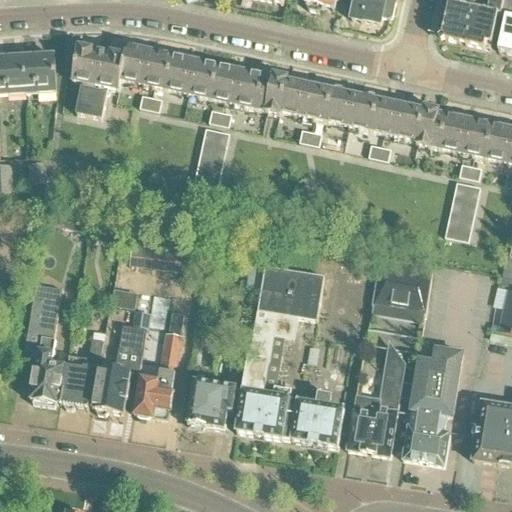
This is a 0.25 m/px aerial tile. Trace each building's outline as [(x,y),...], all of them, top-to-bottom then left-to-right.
[(260,0),(259,5),(274,8),(274,9),(283,11),(285,0),(260,0)] [(307,0),(306,10),(307,10),(307,12),(309,16),(319,18),(323,16),(324,14),(325,14),(335,16),(338,0),(307,0)] [(357,0),(352,25),(363,28),(363,27),(381,31),(382,23),(389,24),(393,22),(396,7),(394,3),(387,1),(387,0),(357,0)] [(445,45),(466,50),(474,13),(475,13),(477,0),(461,0),(459,10),(449,8),(442,41),(445,45)] [(474,13),(466,50),(485,54),(486,48),(492,49),(497,25),(501,22),(506,0),(491,0),(488,16),(475,13),(474,13)] [(499,57),(511,59),(511,0),(507,0),(502,22),(506,22),(499,57)] [(120,97),(121,87),(126,62),(80,53),(73,88),(84,90),(78,120),(103,125),(109,95),(120,97)] [(121,87),(167,97),(174,63),(128,53),(126,62),(121,87)] [(33,63),(25,63),(27,100),(57,98),(55,62),(45,62),(45,60),(33,61),(33,63)] [(4,65),(0,64),(0,101),(27,100),(25,63),(16,64),(16,62),(4,62),(4,65)] [(167,97),(212,107),(219,72),(217,72),(216,70),(211,69),(209,70),(185,65),(183,63),(179,62),(177,63),(174,63),(167,97)] [(266,119),(268,119),(275,82),(274,82),(273,84),(219,72),(212,107),(266,118),(266,119)] [(282,120),(327,129),(335,95),(289,85),(290,85),(275,82),(268,119),(282,122),(282,120)] [(327,129),(372,139),(380,104),(378,104),(376,102),(371,101),(369,102),(345,97),(344,95),(339,94),(337,96),(335,95),(327,129)] [(140,114),(140,115),(150,117),(153,104),(143,102),(140,114)] [(160,119),(163,106),(153,104),(150,117),(160,119)] [(417,151),(432,155),(439,117),(425,114),(380,104),(372,139),(417,149),(417,151)] [(210,129),(210,130),(220,132),(222,119),(212,117),(210,129)] [(432,154),(487,166),(494,132),(440,120),(440,118),(439,117),(432,155),(432,154)] [(222,119),(220,132),(230,134),(232,121),(222,119)] [(67,146),(116,147),(117,132),(68,130),(67,146)] [(191,158),(195,143),(146,130),(142,146),(191,158)] [(487,166),(511,171),(511,135),(505,134),(503,132),(498,131),(496,132),(494,132),(487,166)] [(207,135),(205,143),(217,146),(219,138),(207,135)] [(300,149),(310,151),(313,139),(303,137),(300,149)] [(219,138),(217,146),(229,148),(230,140),(219,138)] [(313,139),(310,151),(320,154),(320,153),(323,141),(313,139)] [(205,143),(203,151),(215,154),(217,146),(205,143)] [(217,146),(215,154),(227,156),(229,148),(217,146)] [(203,151),(202,159),(213,161),(215,154),(203,151)] [(369,164),(379,166),(382,154),(372,152),(369,164)] [(64,167),(112,172),(113,158),(65,153),(64,167)] [(215,154),(213,161),(225,164),(227,156),(215,154)] [(389,169),(392,156),(382,154),(379,166),(389,169)] [(139,176),(190,182),(192,164),(141,158),(139,176)] [(202,159),(200,167),(212,169),(213,161),(202,159)] [(213,161),(212,169),(224,172),(225,164),(213,161)] [(200,167),(198,174),(210,177),(212,169),(200,167)] [(30,169),(31,183),(46,182),(45,169),(30,169)] [(212,169),(210,177),(222,180),(224,172),(212,169)] [(11,170),(1,171),(2,185),(12,184),(11,170)] [(460,183),(460,184),(470,186),(472,173),(462,171),(460,183)] [(472,173),(470,186),(480,188),(480,186),(482,175),(472,173)] [(198,174),(197,182),(208,185),(210,177),(198,174)] [(210,177),(208,185),(220,187),(222,180),(210,177)] [(46,182),(31,183),(33,212),(44,212),(46,189),(46,182)] [(197,182),(195,190),(207,193),(208,185),(197,182)] [(12,184),(2,185),(3,199),(13,198),(12,184)] [(207,193),(218,195),(220,187),(208,185),(207,193)] [(457,189),(456,197),(468,200),(469,192),(457,189)] [(469,192),(468,200),(479,202),(481,194),(469,192)] [(456,197),(454,205),(466,207),(468,200),(456,197)] [(475,259),(500,264),(510,204),(485,199),(475,259)] [(468,200),(466,207),(478,210),(479,202),(468,200)] [(454,205),(452,213),(464,215),(466,207),(454,205)] [(466,207),(464,215),(476,218),(478,210),(466,207)] [(452,213),(451,221),(463,223),(464,215),(452,213)] [(464,215),(463,223),(474,226),(476,218),(464,215)] [(83,234),(85,221),(50,216),(49,230),(83,234)] [(451,221),(449,228),(461,231),(463,223),(451,221)] [(463,223),(461,231),(473,233),(474,226),(463,223)] [(105,225),(102,246),(111,248),(115,227),(105,225)] [(449,228),(447,236),(459,239),(461,231),(449,228)] [(461,231),(459,239),(471,241),(473,233),(461,231)] [(447,236),(446,244),(457,247),(458,247),(459,239),(447,236)] [(458,247),(457,247),(469,249),(471,241),(459,239),(458,247)] [(156,276),(202,281),(206,247),(182,244),(182,247),(160,244),(156,276)] [(375,312),(425,321),(433,273),(383,265),(375,312)] [(258,317),(250,366),(245,397),(244,397),(238,439),(256,442),(265,444),(265,443),(284,446),(284,445),(293,447),(293,448),(303,449),(303,450),(329,454),(329,453),(339,455),(345,415),(330,413),(332,403),(320,401),(319,411),(300,408),(299,409),(290,407),(292,397),(277,394),(285,344),(295,345),(298,324),(318,328),(325,283),(266,273),(259,317),(258,317)] [(29,336),(55,341),(63,295),(36,290),(29,336)] [(174,313),(174,296),(151,295),(150,312),(174,313)] [(511,295),(510,295),(500,338),(511,340),(511,295)] [(182,335),(185,315),(173,313),(170,333),(182,335)] [(100,374),(93,415),(96,416),(98,420),(106,422),(109,418),(125,421),(127,407),(128,407),(131,391),(130,390),(132,380),(140,381),(143,363),(147,336),(150,319),(136,317),(133,334),(124,332),(117,373),(104,370),(103,375),(100,374)] [(154,424),(154,423),(169,426),(170,417),(172,417),(175,399),(173,399),(182,342),(167,340),(161,376),(159,386),(141,383),(135,421),(138,421),(141,423),(148,425),(152,423),(154,424)] [(34,410),(56,414),(57,410),(60,410),(67,372),(52,370),(56,345),(43,343),(41,356),(40,356),(31,405),(35,406),(34,410)] [(90,362),(101,364),(104,347),(93,346),(90,362)] [(410,421),(411,421),(404,466),(445,473),(450,439),(444,438),(446,423),(452,424),(462,359),(436,355),(433,368),(419,366),(410,421)] [(61,411),(64,411),(67,415),(73,416),(76,413),(89,415),(96,375),(86,374),(88,365),(70,362),(61,411)] [(191,432),(208,434),(210,435),(210,434),(226,437),(229,418),(234,419),(238,395),(242,396),(245,377),(233,375),(229,394),(196,388),(189,431),(191,431),(191,432)] [(348,457),(391,464),(401,401),(396,394),(381,405),(379,415),(374,414),(375,408),(357,405),(348,457)] [(474,462),(473,466),(511,472),(511,412),(482,408),(476,445),(473,448),(471,458),(474,462)]
